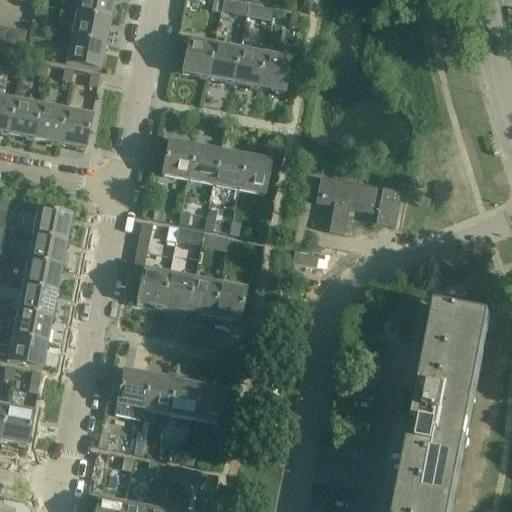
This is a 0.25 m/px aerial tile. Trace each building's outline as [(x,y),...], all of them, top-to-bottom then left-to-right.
[(77,0),(74,14),(78,15),(109,21),(113,0),(77,0)] [(213,0),(212,0),(210,14),(220,15),(222,1),(213,0)] [(274,0),(273,9),(283,11),(284,0),(274,0)] [(238,6),(235,18),(245,20),(247,7),(238,6)] [(34,7),(33,16),(46,19),(48,9),(34,7)] [(263,11),(260,23),(270,25),(272,12),(263,11)] [(69,40),(73,40),(105,46),(109,21),(78,15),(74,14),(69,40)] [(290,15),(287,29),(296,31),(299,16),(290,15)] [(1,29),(0,32),(0,52),(8,54),(13,31),(1,29)] [(13,31),(8,54),(21,57),(25,33),(13,31)] [(30,32),(28,41),(41,44),(43,35),(30,32)] [(64,66),(99,72),(105,46),(73,40),(69,40),(64,66)] [(187,41),(181,76),(207,81),(213,49),(214,46),(187,41)] [(214,46),(213,49),(207,81),(232,86),(238,54),(239,51),(214,46)] [(239,51),(238,54),(232,86),(257,91),(264,56),(239,51)] [(283,96),(290,61),(264,56),(257,91),(283,96)] [(13,60),(10,74),(20,75),(23,62),(13,60)] [(38,65),(36,78),(45,80),(48,67),(38,65)] [(70,86),(73,72),(63,70),(61,84),(70,86)] [(90,75),(87,89),(96,91),(99,77),(90,75)] [(0,135),(8,137),(15,102),(0,98),(0,135)] [(15,102),(8,137),(33,142),(40,107),(15,102)] [(58,147),(65,112),(40,107),(33,142),(58,147)] [(84,152),(91,117),(65,112),(58,147),(84,152)] [(167,143),(160,179),(186,184),(193,149),(167,143)] [(212,189),(212,185),(219,154),(193,149),(186,184),(212,189)] [(237,194),(237,190),(244,158),(219,154),(212,185),(212,189),(237,194)] [(263,199),(270,164),(244,158),(237,190),(237,194),(263,199)] [(375,227),(379,227),(394,230),(400,196),(320,180),(315,206),(333,209),(328,235),(343,238),(347,217),(348,213),(376,218),(375,227)] [(0,203),(0,213),(8,215),(10,206),(0,203)] [(154,209),(152,223),(161,225),(164,211),(154,209)] [(71,218),(36,211),(30,238),(66,245),(71,218)] [(180,214),(177,228),(187,230),(190,216),(180,214)] [(205,219),(203,233),(212,235),(214,221),(205,219)] [(228,238),(238,239),(240,226),(230,224),(228,238)] [(167,230),(165,243),(175,245),(175,244),(177,232),(167,230)] [(177,232),(175,244),(192,247),(194,235),(177,232)] [(25,263),(57,269),(61,270),(66,245),(30,238),(25,263)] [(219,240),(217,254),(224,255),(227,242),(219,240)] [(61,270),(57,269),(25,263),(20,288),(56,295),(61,270)] [(142,270),(135,305),(161,310),(168,275),(142,270)] [(168,275),(161,310),(187,315),(194,280),(168,275)] [(194,280),(187,315),(212,320),(219,285),(194,280)] [(238,325),(245,290),(219,285),(212,320),(238,325)] [(56,295),(20,288),(16,313),(51,320),(56,295)] [(51,320),(16,313),(11,338),(46,345),(51,320)] [(449,511),(487,323),(442,314),(436,313),(436,314),(420,394),(409,392),(404,417),(415,419),(397,511),(449,511)] [(5,364),(41,371),(46,345),(11,338),(5,364)] [(5,368),(2,382),(12,384),(14,370),(5,368)] [(108,394),(106,405),(116,406),(118,396),(121,381),(122,374),(112,372),(111,379),(108,394)] [(116,406),(114,418),(140,423),(141,413),(142,409),(148,378),(122,373),(122,374),(121,381),(118,396),(116,406)] [(29,387),(27,395),(37,397),(38,389),(40,375),(31,374),(29,387)] [(167,418),(167,414),(174,383),(148,378),(141,413),(167,418)] [(192,423),(192,419),(199,388),(174,383),(167,414),(167,418),(192,423)] [(218,428),(225,393),(199,388),(192,419),(192,423),(218,428)] [(0,442),(26,448),(32,413),(6,408),(0,438),(0,442)] [(135,444),(132,458),(142,459),(144,445),(135,444)] [(160,448),(157,462),(167,464),(169,450),(160,448)] [(183,467),(192,469),(195,455),(185,453),(183,467)] [(123,459),(120,473),(130,474),(132,461),(123,459)] [(148,464),(145,478),(155,480),(158,466),(148,464)] [(180,485),(183,470),(173,469),(171,484),(180,485)] [(97,500),(94,511),(121,511),(123,505),(97,500)]
